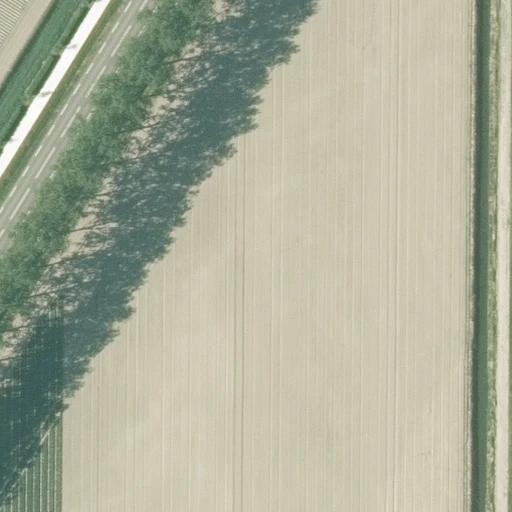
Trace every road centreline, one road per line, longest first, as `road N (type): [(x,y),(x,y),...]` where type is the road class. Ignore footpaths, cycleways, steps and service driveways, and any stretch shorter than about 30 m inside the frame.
road 1 (track): [(501,0),(495,511)]
road 2 (secondary): [(0,236),(146,0)]
